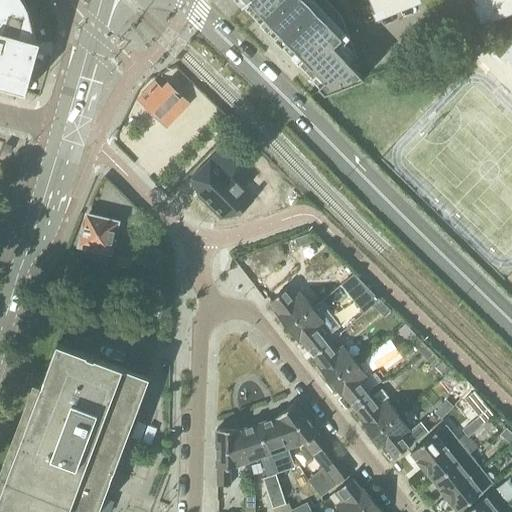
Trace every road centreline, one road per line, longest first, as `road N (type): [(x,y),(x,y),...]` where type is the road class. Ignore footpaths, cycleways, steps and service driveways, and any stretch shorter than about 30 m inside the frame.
road 1 (secondary): [(185,0),(511,327)]
road 2 (residential): [(210,312),(247,311),(257,319),(409,511)]
road 3 (residential): [(210,312),(198,271),(201,238),(104,153),(66,134)]
road 4 (tertiary): [(0,328),(66,134)]
road 5 (residential): [(196,511),(200,341),(210,312)]
